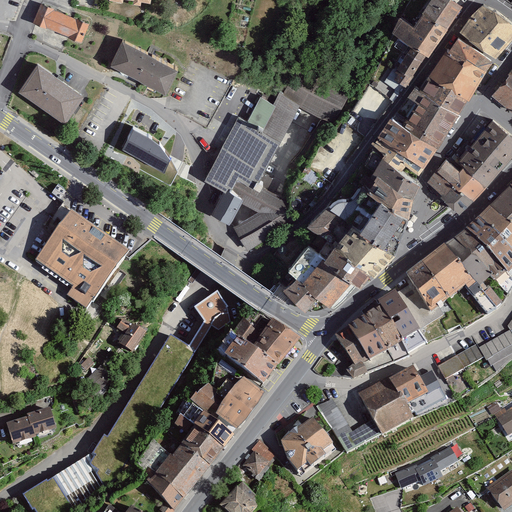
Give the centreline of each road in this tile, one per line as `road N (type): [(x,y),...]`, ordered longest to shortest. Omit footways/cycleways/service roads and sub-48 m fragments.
road 1 (residential): [(21,37),(171,118),(193,146),(212,227),(249,255),(286,241),(314,216),(474,0)]
road 2 (tertiary): [(0,119),(322,337)]
road 3 (residential): [(0,498),(112,415),(202,274)]
road 4 (residential): [(511,300),(490,321),(360,383),(323,383),(296,372)]
road 5 (residential): [(405,265),(424,181),(480,99)]
road 6 (primary): [(296,372),(188,511)]
road 7 (primary): [(511,172),(405,265)]
